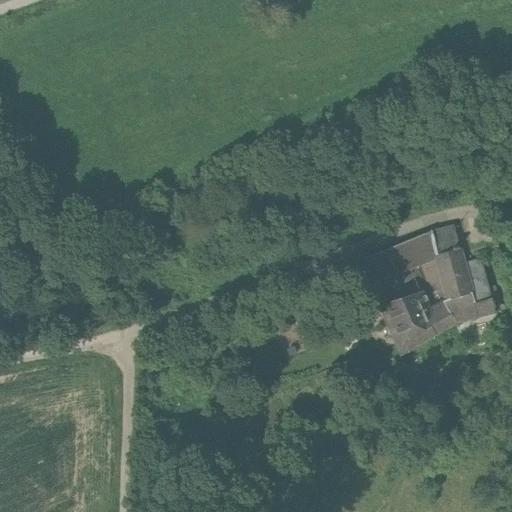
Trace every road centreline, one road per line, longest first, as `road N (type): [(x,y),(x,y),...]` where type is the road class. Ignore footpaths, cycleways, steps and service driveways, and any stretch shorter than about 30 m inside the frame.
road 1 (residential): [(511,207),(438,219),(123,336),(0,361)]
road 2 (track): [(125,511),(123,336)]
